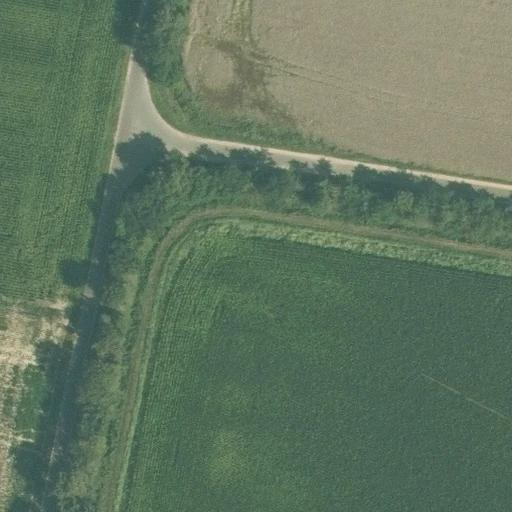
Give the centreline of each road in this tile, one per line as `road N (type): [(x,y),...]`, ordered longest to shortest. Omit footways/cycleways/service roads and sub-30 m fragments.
road 1 (unclassified): [(127,124),(53,511)]
road 2 (unclassified): [(127,124),(511,194)]
road 3 (unclassified): [(150,0),(127,124)]
